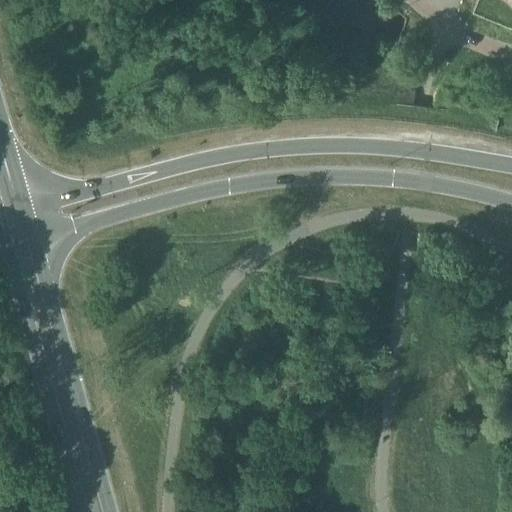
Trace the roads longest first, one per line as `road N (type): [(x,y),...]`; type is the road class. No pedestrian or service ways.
road 1 (primary): [(511,168),(386,151),(220,157),(18,207)]
road 2 (primary): [(26,241),(278,181),(347,177),(511,207)]
road 3 (secondary): [(114,511),(30,256)]
road 4 (secondary): [(30,256),(29,308),(84,511)]
